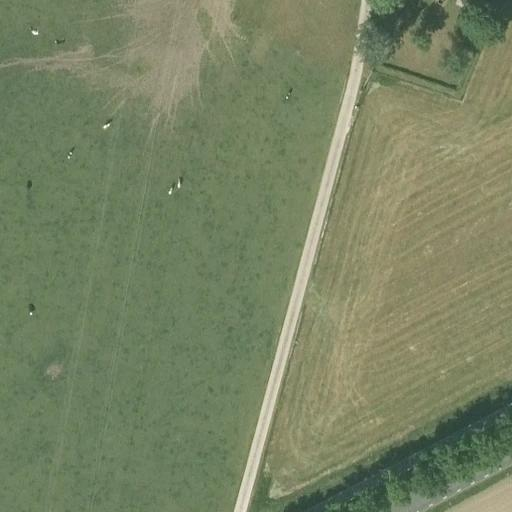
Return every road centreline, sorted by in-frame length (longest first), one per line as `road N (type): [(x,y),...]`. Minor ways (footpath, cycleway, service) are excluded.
road 1 (track): [(374,1),(242,511)]
road 2 (secondary): [(400,511),(511,455)]
